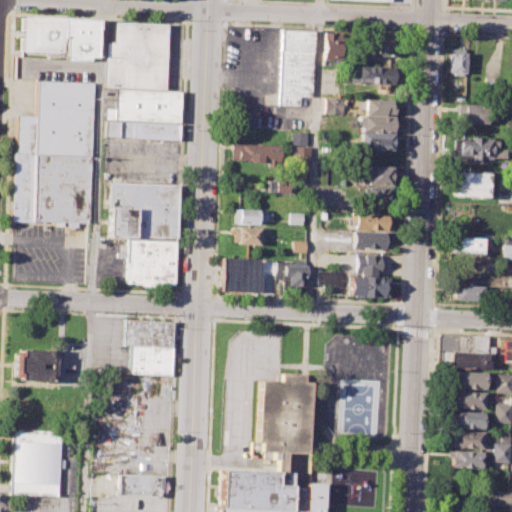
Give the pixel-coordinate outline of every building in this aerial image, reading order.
[(20,16),(96,19),(95,56),(86,56),(86,60),(69,60),(70,55),(62,54),(62,51),(19,49),(20,16)] [(102,85),(104,42),(112,42),(113,21),(166,24),(163,88),(102,85)] [(279,30),(313,31),(310,96),(299,95),(298,105),(276,104),(279,30)] [(323,33),(341,33),(340,61),(322,60),(323,33)] [(371,36),(390,37),(389,56),(370,55),(371,36)] [(446,52),(446,72),(462,72),(463,52),(446,52)] [(349,64),(390,66),(390,83),(348,81),(349,64)] [(482,76),(498,76),(498,91),(482,91),(482,76)] [(87,85),(34,84),(33,118),(14,117),(11,217),(83,219),(87,85)] [(114,90),(179,93),(177,125),(103,122),(104,109),(113,109),(114,90)] [(322,98),(340,98),(339,115),(322,114),(322,98)] [(362,99),(392,100),(392,114),(361,113),(362,99)] [(461,103),(493,104),(492,122),(460,121),(461,103)] [(356,115),(395,117),(394,132),(360,131),(360,126),(355,126),(356,115)] [(103,122),(103,138),(176,140),(177,125),(103,122)] [(290,132),(304,133),(304,145),(289,145),(290,132)] [(357,134),(392,136),(392,153),(356,151),(357,134)] [(456,137),(500,139),(499,159),(451,157),(452,140),(456,140),(456,137)] [(230,144),(279,145),(279,161),(229,159),(230,144)] [(292,148),(307,148),(307,162),(291,161),(292,148)] [(359,165),(393,166),(392,185),(358,184),(359,165)] [(458,172),(457,194),(485,195),(487,173),(458,172)] [(276,180),(275,192),(286,193),(287,181),(276,180)] [(107,235),(175,237),(177,184),(109,181),(107,235)] [(365,187),(390,188),(389,209),(364,208),(365,187)] [(233,208),(264,210),(264,213),(269,213),(269,221),(257,221),(257,224),(232,223),(233,208)] [(349,211),(390,213),(390,230),(348,228),(349,211)] [(287,212),(300,212),(299,224),(286,224),(287,212)] [(231,227),(260,228),(260,244),(231,243),(231,227)] [(351,232),(384,233),(384,249),(350,247),(351,232)] [(455,237),(481,238),(480,252),(454,251),(455,237)] [(502,238),(511,238),(511,259),(501,259),(502,238)] [(290,239),(303,239),(303,252),(290,252),(290,239)] [(125,240),(175,242),(173,285),(123,283),(125,240)] [(353,254),(378,255),(377,273),(352,272),(353,254)] [(273,270),(273,259),(220,258),(219,290),(258,291),(259,274),(272,275),(273,270)] [(280,264),(302,265),(301,291),(280,290),(280,280),(272,280),(272,275),(273,270),(280,270),(280,264)] [(314,269),(338,270),(338,284),(314,283),(314,269)] [(347,276),(385,277),(385,296),(346,295),(347,276)] [(452,284),(481,285),(480,300),(452,298),(452,284)] [(502,288),(511,288),(511,304),(502,304),(502,288)] [(123,318),(171,321),(170,347),(128,344),(121,344),(123,318)] [(433,336),(438,332),(487,334),(487,345),(495,345),(495,355),(489,354),(488,369),(432,367),(433,336)] [(502,339),(511,339),(511,361),(501,361),(502,339)] [(127,373),(128,344),(170,347),(169,375),(127,373)] [(11,350),(10,380),(46,382),(47,352),(11,350)] [(484,371),(483,390),(454,388),(451,386),(452,377),(455,375),(455,369),(484,371)] [(256,380),(277,381),(278,373),(301,373),(300,381),(309,381),(306,453),(284,452),(283,471),(290,471),(289,487),(306,487),(306,482),(322,483),(321,502),(320,511),(212,511),(212,506),(217,506),(218,469),(274,471),(274,458),(249,457),(249,441),(254,441),(256,380)] [(493,374),(511,374),(510,393),(493,393),(493,374)] [(451,391),(451,408),(482,409),(483,392),(451,391)] [(492,404),(508,404),(507,423),(491,422),(492,404)] [(450,417),(453,415),(453,410),(482,411),(482,430),(453,429),(450,426),(450,417)] [(10,430),(7,493),(54,495),(57,432),(10,430)] [(452,430),(452,435),(450,435),(450,445),(451,445),(451,447),(480,448),(480,431),(452,430)] [(490,442),(509,442),(508,462),(489,461),(490,442)] [(452,450),(480,451),(480,468),(451,468),(448,465),(449,456),(452,455),(452,450)] [(116,474),(162,475),(160,495),(115,493),(116,474)] [(496,491),(509,491),(509,506),(495,505),(496,491)]
